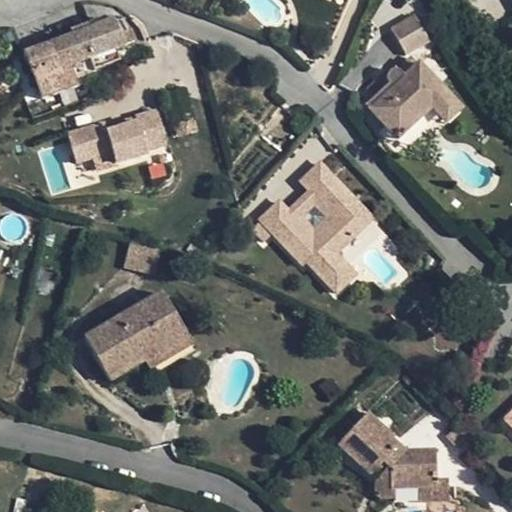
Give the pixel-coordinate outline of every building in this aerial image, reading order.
[(260,37),(284,18),(272,2),(248,21),(260,37)] [(429,40),(414,12),(400,19),(395,10),(374,21),(393,59),(429,40)] [(74,36),(49,45),(59,70),(69,66),(88,59),(114,50),(121,47),(121,45),(130,41),(126,32),(118,35),(112,22),(105,24),(103,19),(72,31),(74,36)] [(47,61),(67,90),(75,86),(69,66),(59,70),(49,45),(30,52),(47,61)] [(117,59),(114,50),(88,59),(93,69),(117,59)] [(33,79),(47,61),(30,52),(23,54),(33,79)] [(67,90),(47,61),(33,79),(41,99),(67,90)] [(383,90),(367,104),(376,113),(367,120),(389,145),(424,116),(431,122),(446,109),(413,71),(400,81),(392,74),(390,73),(387,74),(383,76),(380,77),(381,84),(382,87),(383,90)] [(362,96),(367,104),(383,90),(382,87),(381,84),(380,77),(362,96)] [(172,124),(188,120),(182,93),(165,97),(172,124)] [(376,113),(367,104),(359,110),(367,120),(376,113)] [(446,109),(431,122),(438,131),(454,117),(446,109)] [(102,125),(64,136),(72,165),(90,160),(108,156),(111,167),(143,159),(142,155),(162,150),(153,115),(131,121),(133,128),(104,135),(102,125)] [(108,156),(90,160),(93,172),(111,167),(108,156)] [(309,192),(319,202),(338,183),(320,165),(301,184),(309,192)] [(338,183),(319,202),(335,218),(316,238),(288,211),(280,202),(260,223),(305,267),(309,264),(339,294),(356,277),(337,256),(373,219),(338,183)] [(288,211),(316,238),(335,218),(319,202),(309,192),(288,211)] [(161,249),(130,241),(124,267),(154,274),(161,249)] [(51,271),(42,269),(36,289),(46,292),(51,271)] [(109,382),(148,360),(188,337),(162,294),(84,338),(109,382)] [(192,344),(188,337),(148,360),(152,368),(192,344)] [(392,437),(368,414),(338,447),(369,475),(381,462),(388,468),(379,477),(373,488),(376,498),(390,498),(389,489),(417,488),(433,488),(434,481),(433,451),(404,452),(390,439),(392,437)] [(445,481),(434,481),(433,488),(417,488),(418,503),(445,503),(445,481)]
